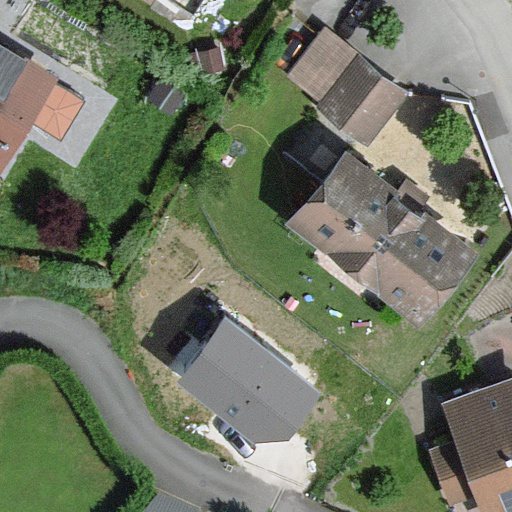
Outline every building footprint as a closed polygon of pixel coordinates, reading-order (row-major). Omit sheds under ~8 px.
[(298,68),(332,95),(365,55),(331,27),(298,68)] [(0,148),(25,108),(49,70),(0,39),(0,148)] [(330,97),(371,131),(406,87),(365,54),(365,55),(332,95),(330,97)] [(87,94),(49,70),(25,108),(63,132),(87,94)] [(353,153),(305,213),(420,306),(469,248),(426,212),(429,209),(420,202),(406,191),(401,188),(398,191),(353,153)] [(406,191),(420,202),(428,194),(413,182),(406,191)] [(322,395),(226,319),(176,382),(255,444),(284,442),(322,395)] [(504,510),(511,507),(511,378),(456,400),(471,438),(475,437),(504,510)] [(207,511),(161,489),(148,511),(207,511)]
